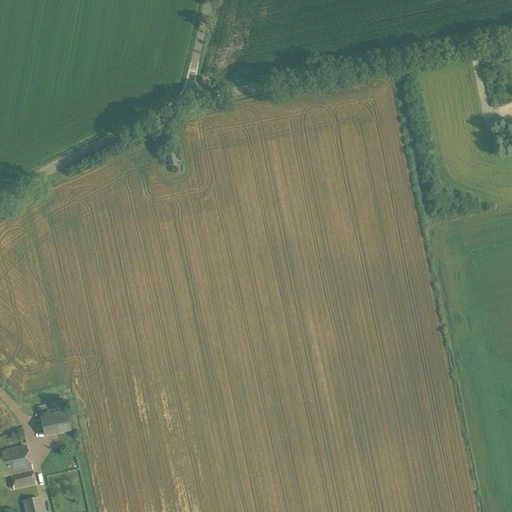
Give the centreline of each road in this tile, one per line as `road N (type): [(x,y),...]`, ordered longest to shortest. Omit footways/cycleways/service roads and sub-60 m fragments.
road 1 (unclassified): [(192,100),(511,35)]
road 2 (unclassified): [(0,203),(70,158),(192,100)]
